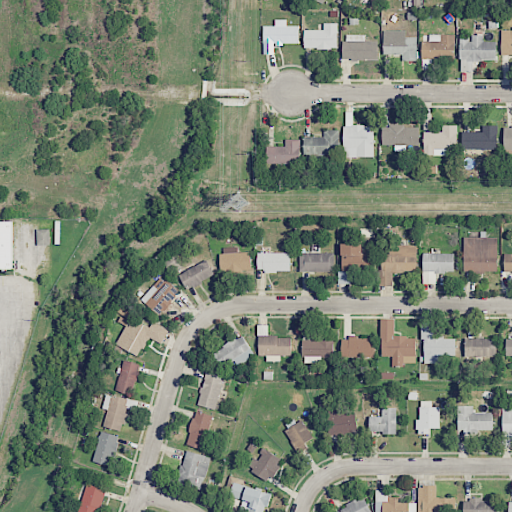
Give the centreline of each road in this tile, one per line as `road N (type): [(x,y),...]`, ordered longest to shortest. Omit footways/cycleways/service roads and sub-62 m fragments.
road 1 (residential): [(511,305),(242,305),(200,322)]
road 2 (residential): [(511,467),(345,468),(315,485),(300,511)]
road 3 (residential): [(511,94),(286,93)]
road 4 (residential): [(132,511),(178,353),(200,322)]
